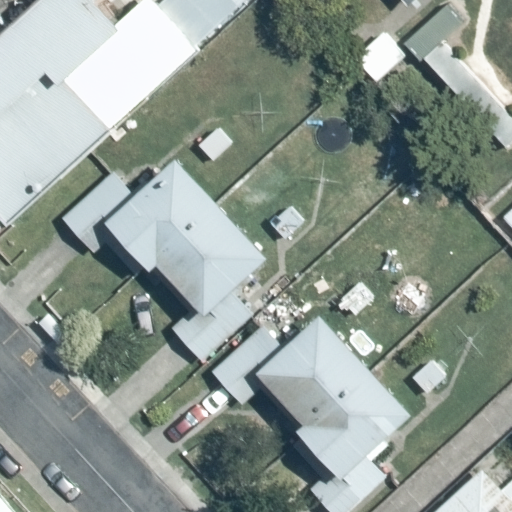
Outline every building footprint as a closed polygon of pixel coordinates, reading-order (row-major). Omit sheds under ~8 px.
[(0,0),(0,163),(66,106),(34,69),(101,11),(91,0),(0,0)] [(246,0),(197,0),(218,24),(246,0)] [(468,20),(447,0),(446,0),(407,40),(511,143),(511,106),(446,42),(468,20)] [(408,51),(384,27),(356,56),(380,80),(408,51)] [(262,308),(242,285),(274,257),(182,153),(137,193),(115,169),(64,215),(100,255),(110,247),(134,274),(150,259),(155,264),(193,306),(163,333),(195,368),(262,308)] [(511,199),(501,209),(511,222),(511,199)] [(292,438),(322,472),(305,487),(327,511),(346,511),(396,468),(379,449),(418,414),(328,313),(288,348),(266,322),(215,368),(244,401),(265,382),(305,427),(292,438)] [(511,511),(511,477),(502,487),(483,467),(434,511),(511,511)]
